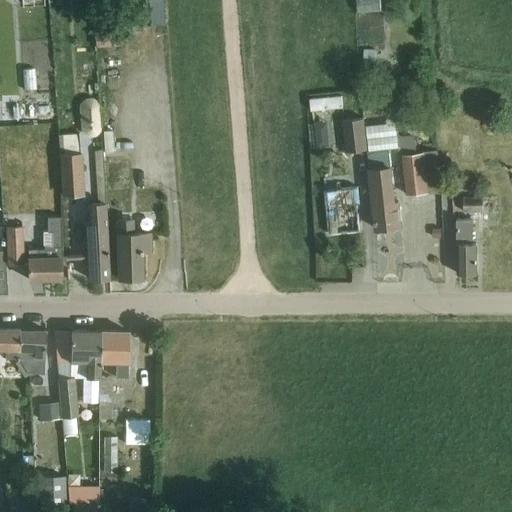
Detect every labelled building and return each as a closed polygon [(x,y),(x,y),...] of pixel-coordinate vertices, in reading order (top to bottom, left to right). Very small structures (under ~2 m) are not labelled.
[(165,26),(163,0),(148,0),(151,27),(165,26)] [(348,0),(349,10),(370,9),(369,0),(348,0)] [(365,49),(365,63),(375,63),(375,49),(365,49)] [(13,64),(16,86),(26,84),(23,63),(13,64)] [(334,92),(302,88),(300,105),(332,109),(334,92)] [(81,103),(81,104),(82,128),(83,129),(84,130),(85,130),(85,131),(86,131),(87,132),(88,132),(89,133),(90,133),(91,133),(92,133),(93,132),(94,132),(95,132),(96,131),(97,131),(97,130),(98,130),(98,129),(99,128),(100,127),(98,103),(98,102),(97,101),(96,100),(95,99),(94,98),(93,98),(92,98),(92,97),(91,97),(90,97),(89,97),(88,97),(87,98),(86,98),(85,98),(85,99),(84,99),(83,100),(82,101),(82,102),(81,103)] [(368,150),(364,118),(344,120),(347,151),(348,152),(361,150),(368,150)] [(306,140),(316,139),(316,120),(306,120),(306,140)] [(61,155),(81,154),(79,132),(59,133),(61,155)] [(395,202),(388,151),(367,154),(369,166),(374,210),(376,229),(401,226),(398,201),(395,202)] [(428,193),(423,152),(417,153),(402,154),(407,195),(408,195),(428,193)] [(81,154),(61,155),(63,195),(83,194),(81,154)] [(358,187),(325,190),(329,234),(360,231),(357,204),(359,204),(358,187)] [(484,199),(464,199),(464,213),(484,213),(484,199)] [(89,279),(109,278),(106,204),(91,205),(92,221),(86,222),(89,279)] [(43,250),(27,250),(28,258),(28,280),(60,280),(60,258),(62,258),(61,219),(47,220),(48,234),(43,234),(43,250)] [(141,252),(150,252),(150,233),(132,234),(132,220),(119,220),(120,279),(141,278),(141,252)] [(458,275),(479,274),(479,246),(473,246),(472,221),(457,221),(458,275)] [(22,227),(7,228),(8,265),(23,265),(22,227)] [(19,351),(20,331),(0,330),(0,349),(6,350),(5,359),(19,359),(19,351)] [(45,374),(46,331),(20,331),(19,351),(19,359),(28,374),(45,374)] [(70,361),(57,361),(59,378),(75,377),(75,379),(101,380),(101,377),(101,374),(101,362),(101,331),(71,331),(70,361)] [(129,332),(101,331),(101,362),(116,362),(116,378),(128,378),(129,332)] [(75,377),(59,378),(61,401),(62,418),(76,417),(78,416),(75,379),(75,377)] [(101,377),(101,380),(100,424),(112,424),(112,419),(113,419),(113,393),(112,393),(112,377),(101,377)] [(61,401),(39,403),(41,420),(62,418),(61,401)] [(137,440),(137,415),(115,415),(115,441),(137,440)] [(76,417),(62,418),(63,434),(77,433),(76,417)] [(64,511),(64,476),(40,477),(40,511),(64,511)] [(98,511),(99,484),(67,483),(68,501),(73,501),(72,511),(98,511)] [(129,511),(146,511),(147,499),(130,498),(129,511)] [(29,511),(28,499),(9,501),(10,511),(29,511)]
